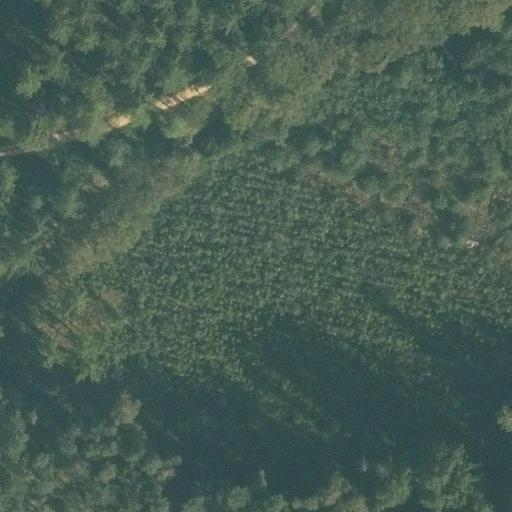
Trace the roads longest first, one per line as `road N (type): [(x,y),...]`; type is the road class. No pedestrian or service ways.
road 1 (track): [(273,47),(67,140),(0,152)]
road 2 (track): [(386,0),(273,47)]
